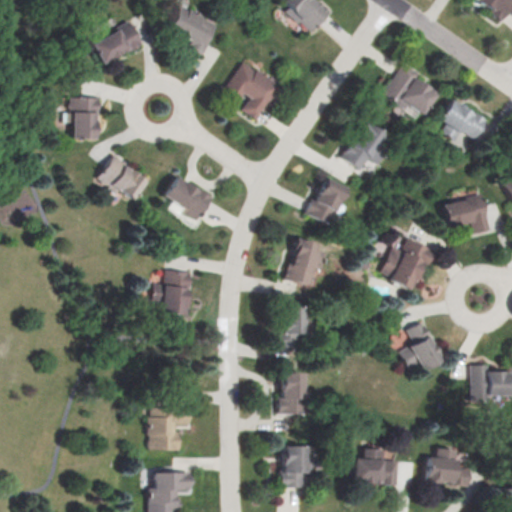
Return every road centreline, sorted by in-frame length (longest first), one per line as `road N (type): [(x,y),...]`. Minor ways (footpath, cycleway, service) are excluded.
road 1 (residential): [(387,0),(267,180),(239,254),(229,347),(232,511)]
road 2 (residential): [(511,84),(391,0)]
road 3 (residential): [(267,180),(160,108)]
